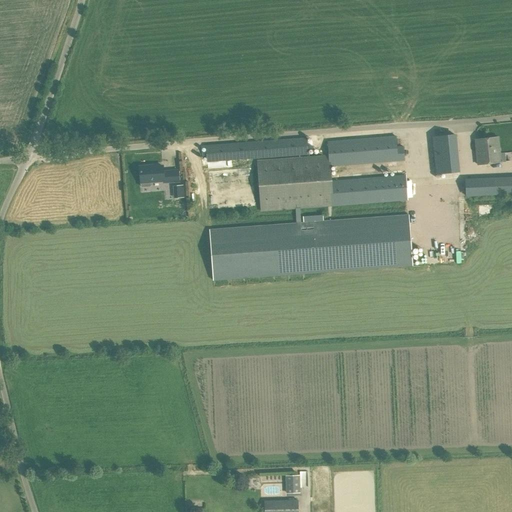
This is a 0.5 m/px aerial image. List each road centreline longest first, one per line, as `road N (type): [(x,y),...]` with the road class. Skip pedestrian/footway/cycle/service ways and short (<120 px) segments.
road 1 (unclassified): [(25,154),(511,117)]
road 2 (unclassified): [(25,154),(75,0)]
road 3 (unclassified): [(36,511),(0,385)]
